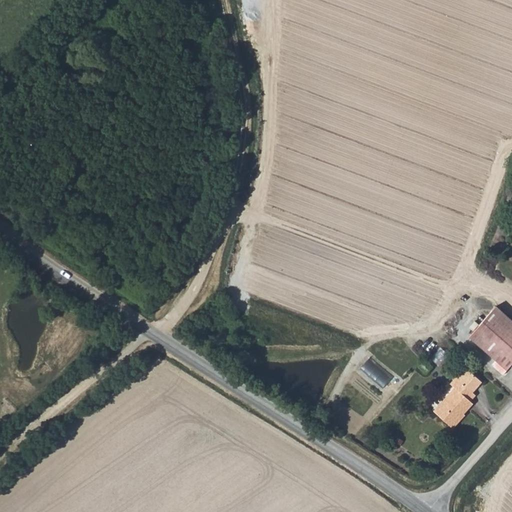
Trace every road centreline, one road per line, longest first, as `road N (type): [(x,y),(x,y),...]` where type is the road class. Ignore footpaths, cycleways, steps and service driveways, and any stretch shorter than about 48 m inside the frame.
road 1 (tertiary): [(0,226),(433,511)]
road 2 (track): [(222,0),(245,139),(235,193),(183,300),(149,330)]
